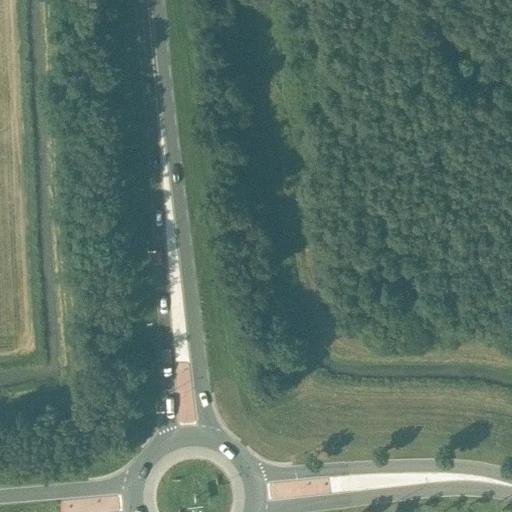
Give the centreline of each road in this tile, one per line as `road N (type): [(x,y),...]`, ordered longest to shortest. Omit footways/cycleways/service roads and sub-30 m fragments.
road 1 (primary): [(216,444),(155,64)]
road 2 (primary): [(155,64),(168,448)]
road 3 (secondary): [(256,492),(447,478),(511,486)]
road 4 (motorway): [(141,479),(0,497)]
